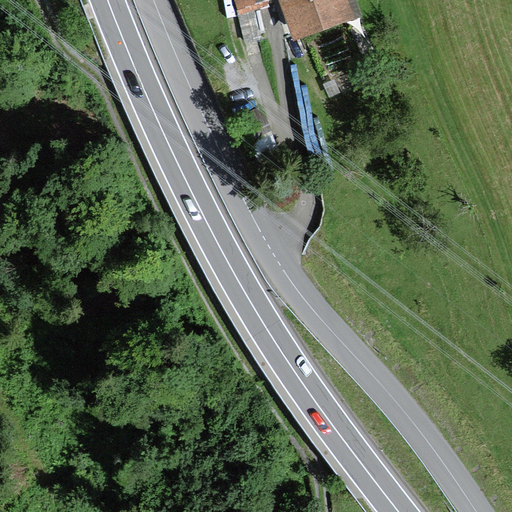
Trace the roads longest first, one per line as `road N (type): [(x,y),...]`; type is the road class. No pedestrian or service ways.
road 1 (tertiary): [(476,511),(265,243),(151,0)]
road 2 (trunk): [(400,511),(256,311),(167,142),(108,0)]
road 3 (track): [(40,0),(64,49),(98,81),(143,185),(315,489),(319,511)]
